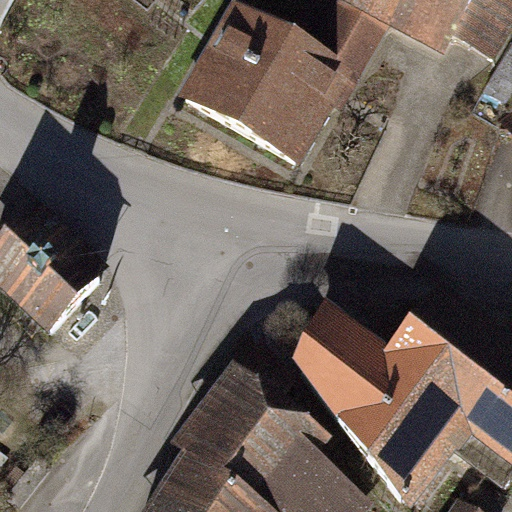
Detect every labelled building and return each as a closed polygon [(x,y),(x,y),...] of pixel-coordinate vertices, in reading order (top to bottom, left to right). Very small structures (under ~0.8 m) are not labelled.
[(511,0),(334,0),(326,15),(379,43),(430,71),(445,45),(490,69),(511,29),(511,0)] [(304,55),(222,11),(166,115),(300,187),(379,43),(326,15),(304,55)] [(103,279),(31,213),(0,246),(0,317),(37,351),(103,279)] [(303,378),(404,502),(448,443),(508,489),(511,483),(511,354),(442,300),(392,363),(356,338),(328,335),(303,378)] [(322,446),(282,407),(295,387),(263,351),(184,455),(194,464),(163,511),(270,511),(283,497),(300,511),(353,511),(362,501),(311,460),(322,446)]
